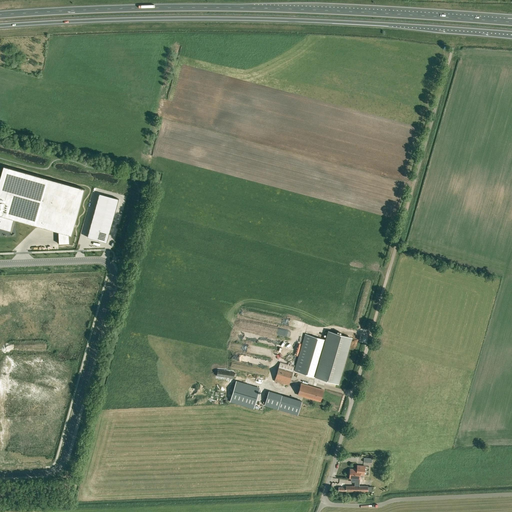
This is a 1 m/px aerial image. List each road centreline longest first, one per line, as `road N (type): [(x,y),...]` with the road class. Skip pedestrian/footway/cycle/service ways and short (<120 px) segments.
road 1 (trunk): [(0,25),(236,19),(511,34)]
road 2 (trunk): [(459,18),(188,7),(0,15)]
road 3 (unclassified): [(322,502),(447,66)]
road 4 (unclassified): [(0,474),(48,472),(62,461),(112,282),(109,264)]
road 5 (unclassified): [(511,494),(375,506),(322,502)]
